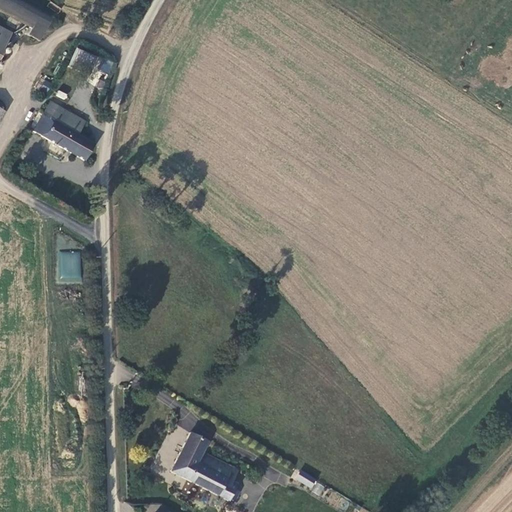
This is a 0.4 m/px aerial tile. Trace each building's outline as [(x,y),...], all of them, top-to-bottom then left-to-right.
[(53,18),(20,0),(0,0),(0,15),(31,33),(27,40),(38,46),(53,18)] [(0,57),(10,38),(0,32),(0,57)] [(78,55),(70,71),(90,81),(98,65),(78,55)] [(57,90),(55,96),(65,100),(67,94),(57,90)] [(82,168),(93,151),(77,141),(85,127),(51,107),(43,120),(36,132),(32,137),(82,168)] [(43,120),(37,117),(30,128),(36,132),(43,120)] [(59,252),(58,282),(80,283),(81,252),(59,252)] [(202,448),(186,440),(167,478),(224,505),(232,488),(229,486),(234,476),(197,459),(202,448)] [(311,488),(317,479),(300,470),(295,479),(311,488)] [(320,496),(324,486),(316,482),(312,492),(320,496)]
